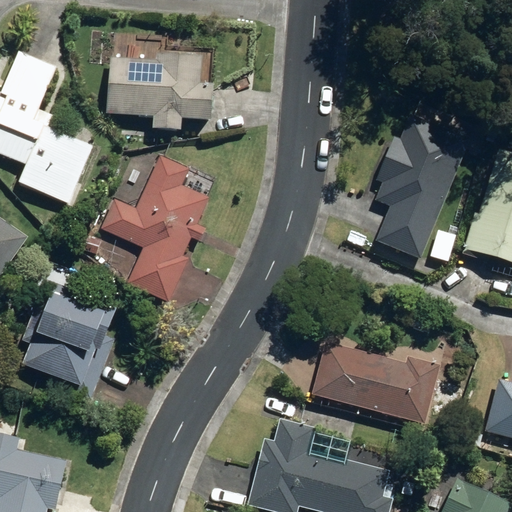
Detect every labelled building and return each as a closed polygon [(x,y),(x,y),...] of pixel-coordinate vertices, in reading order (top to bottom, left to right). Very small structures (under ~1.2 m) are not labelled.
[(10,189),(62,210),(85,151),(40,133),(46,120),(31,114),(48,71),(10,55),(0,81),(0,162),(18,169),(10,189)] [(145,135),(172,138),(173,125),(201,128),(204,92),(192,90),(194,66),(149,62),(148,67),(105,63),(100,118),(145,123),(145,135)] [(369,246),(415,265),(464,142),(404,119),(393,146),(386,143),(370,184),(376,186),(368,205),(383,210),(369,246)] [(459,249),(511,265),(511,152),(494,146),(473,214),(470,213),(459,249)] [(122,288),(162,307),(183,264),(176,261),(184,243),(193,247),(199,234),(190,229),(202,203),(174,190),(182,174),(156,161),(131,212),(111,202),(97,232),(138,253),(122,288)] [(0,273),(21,246),(0,230),(0,273)] [(80,252),(94,256),(99,241),(85,237),(80,252)] [(429,257),(445,260),(449,246),(432,243),(429,257)] [(53,386),(86,399),(110,340),(96,335),(107,308),(40,281),(17,339),(24,342),(15,363),(55,379),(53,386)] [(306,394),(419,423),(434,364),(402,356),(400,362),(320,341),(306,394)] [(480,431),(511,439),(511,383),(493,379),(480,431)] [(428,399),(448,406),(453,392),(433,384),(428,399)] [(291,511),(293,506),(315,511),(383,511),(387,499),(376,496),(382,470),(302,450),(308,428),(272,419),(267,441),(258,439),(241,506),(265,511),(291,511)] [(0,511),(40,511),(41,508),(47,510),(59,461),(11,450),(13,439),(0,436),(0,511)] [(506,511),(509,506),(451,479),(436,511),(506,511)] [(397,492),(405,495),(409,482),(400,480),(397,492)]
